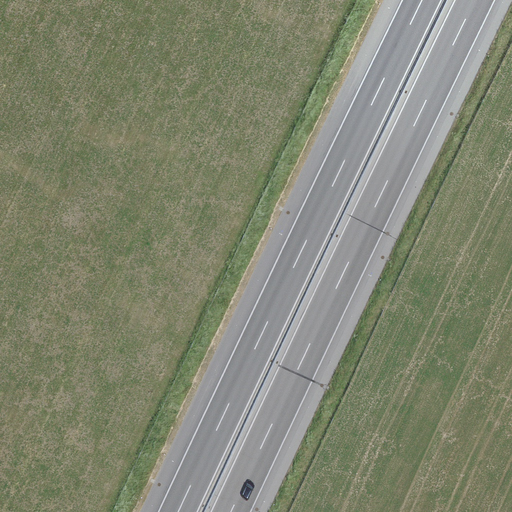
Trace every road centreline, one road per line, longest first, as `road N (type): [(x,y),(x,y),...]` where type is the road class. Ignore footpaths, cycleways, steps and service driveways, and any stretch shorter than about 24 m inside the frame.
road 1 (motorway): [(421,0),(177,511)]
road 2 (motorway): [(231,511),(475,0)]
